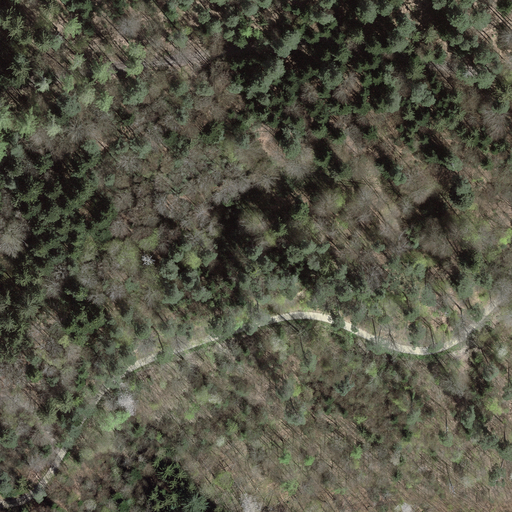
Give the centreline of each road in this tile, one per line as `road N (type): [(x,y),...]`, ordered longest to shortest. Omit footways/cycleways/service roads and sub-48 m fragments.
road 1 (track): [(0,509),(42,487),(95,402),(129,371),(302,318),(406,353),(437,354),(511,291)]
road 2 (track): [(511,72),(317,36),(0,89)]
